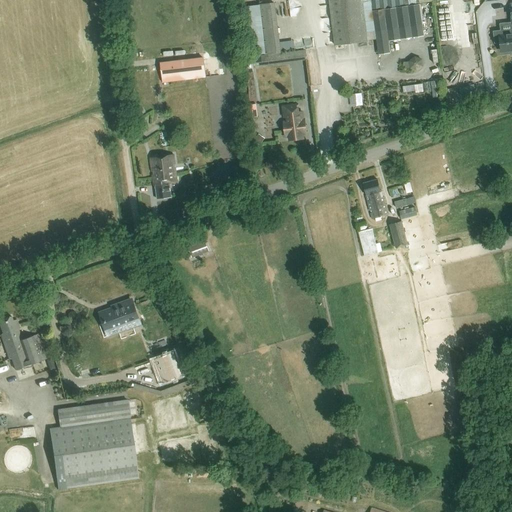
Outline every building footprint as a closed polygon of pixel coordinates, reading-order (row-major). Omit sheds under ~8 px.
[(328,0),(334,46),(366,42),(360,0),(328,0)] [(405,7),(404,0),(375,0),(370,1),(374,32),(367,33),(367,40),(376,39),(378,54),(390,53),(389,40),(423,36),(419,5),(405,7)] [(266,55),(280,53),(274,3),(259,4),(266,55)] [(259,55),(266,55),(259,4),(243,6),(249,56),(250,56),(251,67),(260,66),(259,55)] [(328,4),(321,5),(324,33),(331,32),(328,4)] [(502,52),(511,50),(511,9),(510,10),(511,24),(500,25),(501,32),(494,32),(495,44),(501,44),(502,52)] [(306,50),(280,53),(266,55),(259,55),(260,66),(308,60),(306,50)] [(422,59),(415,56),(409,61),(410,68),(417,71),(423,67),(422,59)] [(155,84),(205,77),(203,59),(153,65),(155,84)] [(438,91),(437,81),(402,84),(403,93),(438,91)] [(362,104),(362,93),(350,93),(351,105),(362,104)] [(257,103),(249,104),(250,116),(257,116),(257,103)] [(302,135),(306,134),(305,124),(303,124),(301,112),(297,113),(296,105),(283,107),(284,115),(287,115),(288,126),(283,127),(285,137),(289,136),(290,138),(302,137),(302,135)] [(145,114),(142,107),(135,111),(139,117),(145,114)] [(157,199),(171,197),(169,184),(177,183),(174,155),(149,158),(152,182),(153,182),(153,186),(156,186),(157,199)] [(216,175),(225,181),(232,169),(223,164),(216,175)] [(372,219),(387,215),(382,198),(380,198),(379,192),(380,192),(377,180),(363,184),(366,196),(365,196),(372,219)] [(413,193),(409,180),(399,183),(400,185),(389,188),(393,200),(413,193)] [(396,209),(408,205),(406,199),(394,202),(396,209)] [(401,221),(389,224),(395,248),(407,244),(401,221)] [(358,231),(364,255),(378,251),(372,227),(358,231)] [(209,251),(205,240),(188,247),(192,258),(209,251)] [(462,240),(440,241),(440,249),(462,248),(462,240)] [(101,313),(105,323),(99,325),(104,338),(140,325),(131,300),(111,307),(112,309),(101,313)] [(0,335),(9,360),(11,359),(15,370),(45,359),(37,335),(23,340),(16,320),(12,321),(11,317),(0,320),(0,329),(2,335),(0,335)] [(163,384),(182,376),(173,353),(154,360),(163,384)] [(48,429),(57,490),(138,479),(127,401),(57,411),(60,427),(48,429)] [(11,440),(37,435),(35,425),(9,429),(11,440)]
